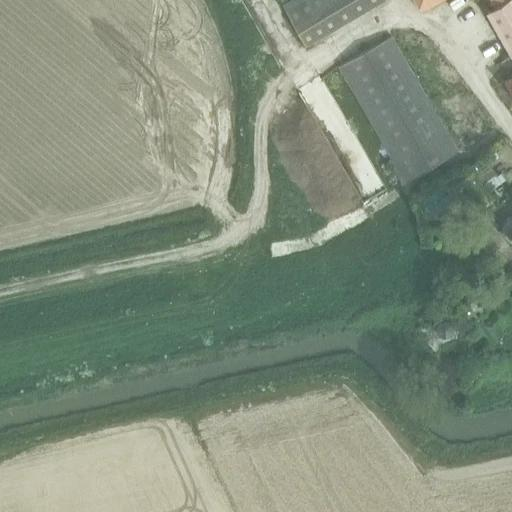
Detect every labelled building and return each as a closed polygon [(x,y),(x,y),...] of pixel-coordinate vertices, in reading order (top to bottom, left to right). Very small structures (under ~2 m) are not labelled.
[(305,44),(380,0),(290,0),(282,5),(305,44)] [(511,92),(511,0),(417,0),(422,8),(436,0),(491,0),(496,8),(487,13),(511,57),(511,56),(511,75),(504,80),(511,92)] [(402,182),(457,150),(391,35),(339,66),(392,157),(388,159),(402,182)] [(438,200),(452,218),(465,209),(451,191),(438,200)] [(511,216),(502,224),(511,236),(511,216)]
